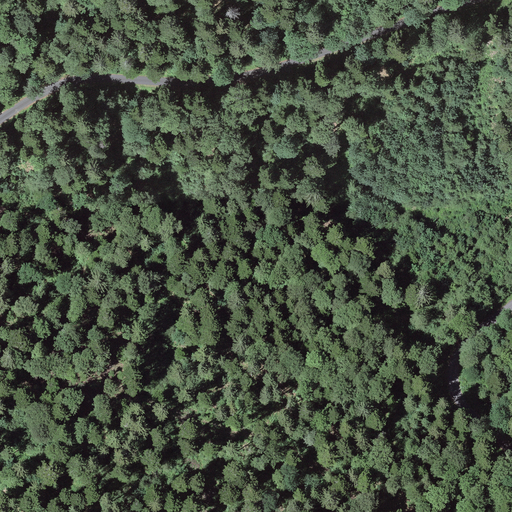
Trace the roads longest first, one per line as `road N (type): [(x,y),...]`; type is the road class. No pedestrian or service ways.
road 1 (track): [(478,0),(243,77),(64,84),(0,121)]
road 2 (track): [(511,450),(465,409),(452,379),(465,340),(511,305)]
